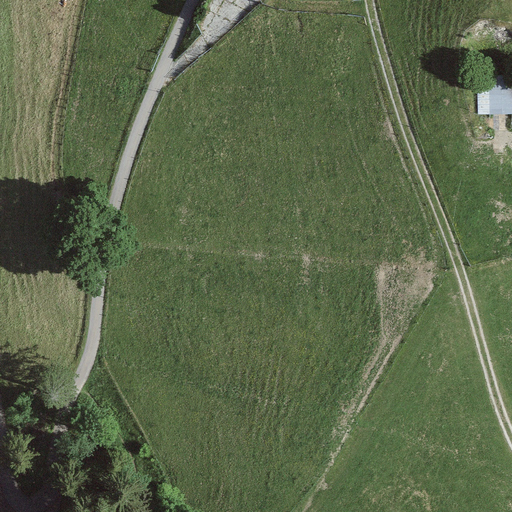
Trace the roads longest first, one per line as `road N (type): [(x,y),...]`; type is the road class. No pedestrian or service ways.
road 1 (residential): [(191,0),(125,163),(103,244),(91,345),(60,423),(53,488),(37,504),(15,496),(0,433)]
road 2 (track): [(511,438),(369,0)]
